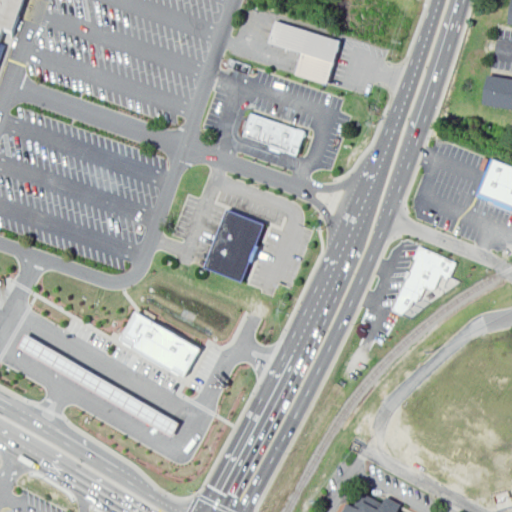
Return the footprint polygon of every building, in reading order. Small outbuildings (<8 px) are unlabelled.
[(0,0),(0,32),(12,0),(0,0)] [(275,21),(341,40),(329,83),(296,73),(302,51),(269,42),(275,21)] [(511,78),(490,75),(486,103),(511,107),(511,78)] [(244,139),(304,162),(310,129),(254,109),(244,139)] [(478,194),(511,205),(511,166),(491,158),(478,194)] [(228,207),(272,225),(246,281),(203,264),(228,207)] [(418,245),(461,260),(454,275),(404,310),(392,306),(418,245)] [(139,300),(213,340),(188,386),(114,346),(139,300)] [(26,334),(177,423),(170,436),(18,347),(26,334)] [(347,511),(358,492),(394,511),(347,511)]
